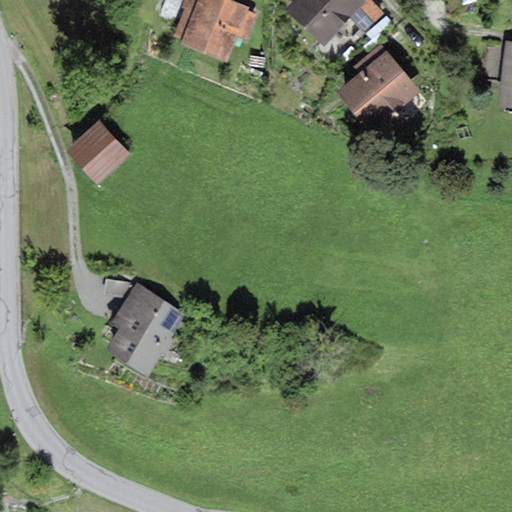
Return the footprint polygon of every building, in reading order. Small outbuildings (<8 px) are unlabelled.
[(184,0),(181,8),(184,9),(173,38),(182,42),(181,45),(228,64),(238,38),(246,41),(256,15),(247,11),(249,7),(230,0),(184,0)] [(350,18),(366,3),(363,0),(294,0),(285,10),(324,47),(350,18)] [(369,0),(363,0),(366,3),(350,18),(366,34),(385,16),(369,0)] [(511,109),(511,42),(505,42),(498,108),(511,109)] [(359,74),(386,51),(381,45),(353,67),(359,74)] [(359,74),(336,92),(369,133),(419,91),(386,51),(359,74)] [(99,123),(68,149),(98,183),(128,156),(99,123)] [(127,299),(136,284),(106,280),(104,297),(127,299)] [(187,315),(136,284),(127,299),(111,325),(119,330),(105,352),(148,378),(187,315)]
